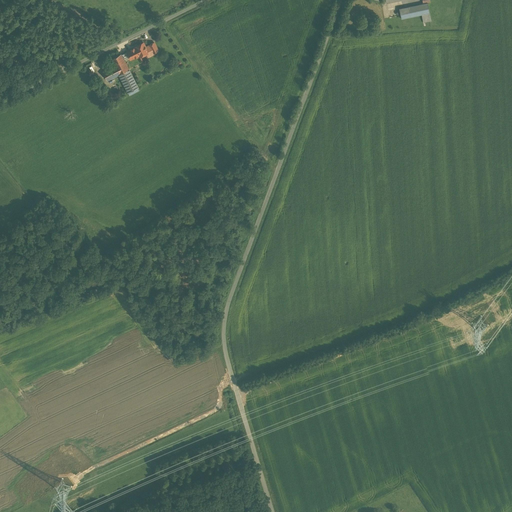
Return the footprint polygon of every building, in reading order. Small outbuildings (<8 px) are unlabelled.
[(428,2),(419,4),(421,14),(423,22),(431,21),(428,2)] [(419,4),(399,8),(401,18),(421,14),(419,4)] [(135,47),(126,51),(127,52),(121,55),(124,59),(129,56),(130,59),(139,55),(140,57),(146,53),(148,52),(146,47),(143,42),(135,46),(135,47)] [(149,45),(146,47),(148,52),(152,50),(153,53),(158,50),(154,42),(149,45)] [(121,55),(121,54),(111,59),(114,66),(103,72),(107,80),(119,74),(128,92),(138,87),(124,59),(121,55)] [(86,466),(76,472),(78,475),(88,469),(86,466)]
